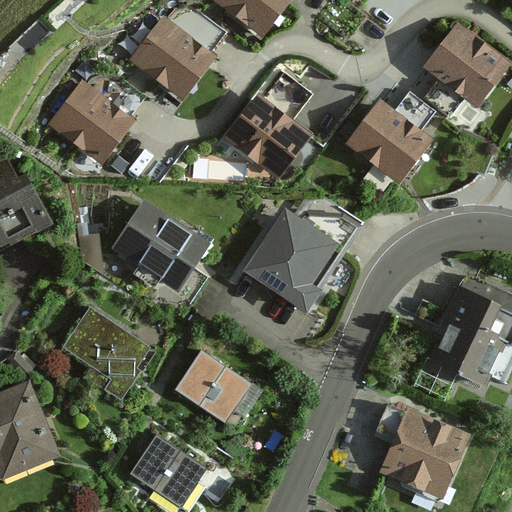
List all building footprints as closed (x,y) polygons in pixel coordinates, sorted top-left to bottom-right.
[(209,0),(264,41),(295,0),(209,0)] [(164,21),(129,64),(184,108),(218,65),(164,21)] [(511,67),(460,27),(424,73),(478,115),(511,71),(511,67)] [(83,84),(48,127),(103,171),(138,128),(83,84)] [(278,184),(313,142),(259,98),(225,140),(278,184)] [(433,145),(381,103),(347,146),(398,188),(433,145)] [(16,154),(0,161),(0,255),(53,230),(16,154)] [(112,253),(181,298),(213,248),(144,204),(112,253)] [(303,314),(342,257),(284,218),(246,276),(303,314)] [(511,334),(511,314),(457,291),(426,364),(488,390),(511,334)] [(152,352),(90,310),(63,350),(91,369),(85,378),(122,403),(141,376),(137,373),(152,352)] [(228,427),(255,387),(203,353),(177,394),(228,427)] [(9,481),(61,459),(31,386),(0,398),(0,460),(1,460),(9,481)] [(444,505),(471,442),(388,407),(377,433),(397,441),(381,477),(444,505)] [(189,511),(213,474),(157,439),(130,483),(176,511),(189,511)]
